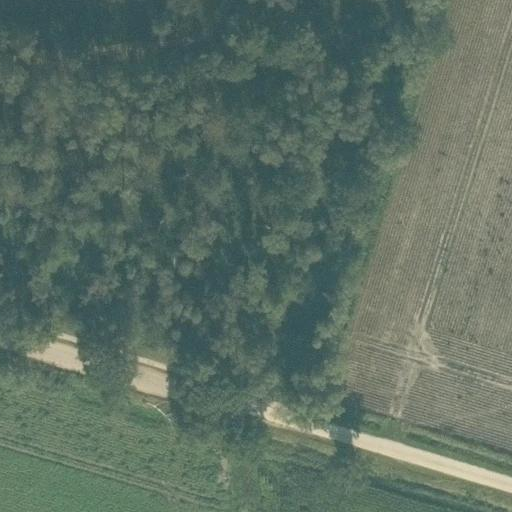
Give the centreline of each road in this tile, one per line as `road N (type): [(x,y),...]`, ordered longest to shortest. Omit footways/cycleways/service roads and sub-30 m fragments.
road 1 (track): [(0,337),(280,420)]
road 2 (track): [(280,420),(511,489)]
